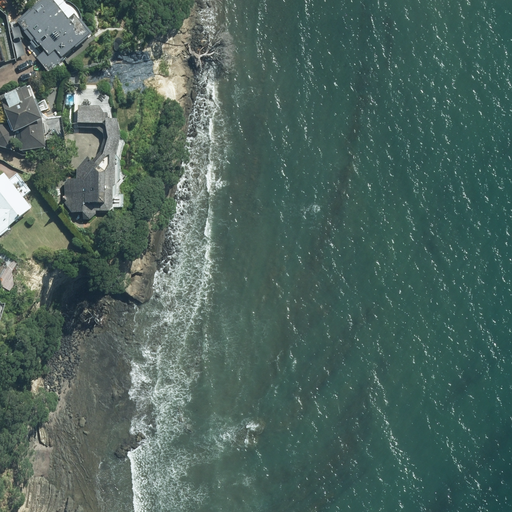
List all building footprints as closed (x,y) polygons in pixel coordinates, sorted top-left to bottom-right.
[(40,0),(8,24),(46,73),(96,36),(69,0),(40,0)] [(3,17),(0,17),(0,64),(13,62),(3,17)] [(0,153),(46,147),(39,88),(9,93),(14,124),(0,125),(0,153)] [(92,206),(118,207),(121,108),(75,106),(74,128),(99,129),(98,159),(77,158),(76,180),(61,180),(59,212),(91,213),(92,206)] [(0,236),(37,208),(11,173),(0,180),(0,236)]
